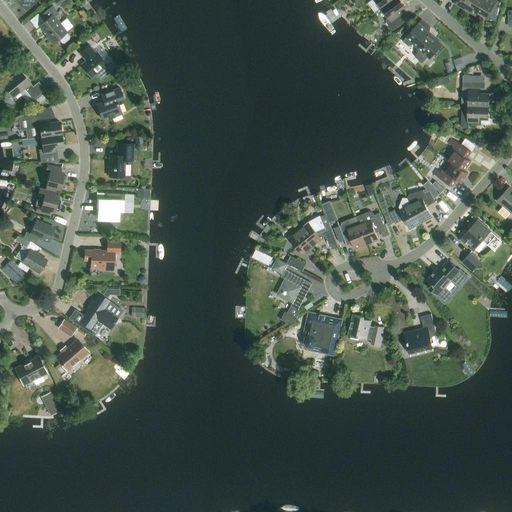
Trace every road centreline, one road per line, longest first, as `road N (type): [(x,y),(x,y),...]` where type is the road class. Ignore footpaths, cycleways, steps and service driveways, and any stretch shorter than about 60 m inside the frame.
road 1 (residential): [(8,313),(31,311),(56,289),(82,148),(60,85),(0,11)]
road 2 (residential): [(381,271),(435,236),(511,145)]
road 3 (residential): [(381,271),(340,268),(330,281),(337,296),(380,279)]
